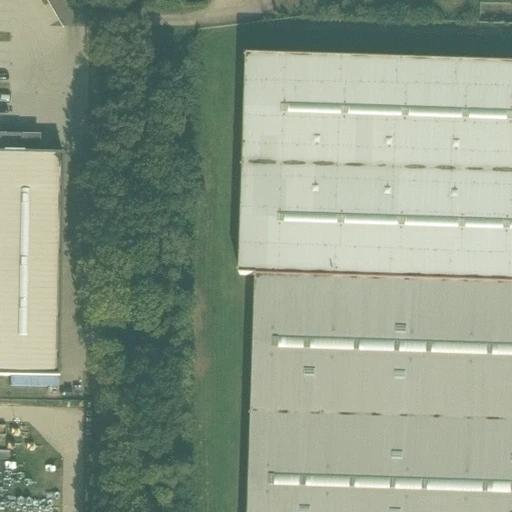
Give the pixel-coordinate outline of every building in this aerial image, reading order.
[(240,276),(257,277),(511,285),(511,65),(247,57),(240,276)] [(15,135),(0,134),(0,153),(39,154),(39,136),(15,135)] [(39,154),(0,153),(0,377),(9,377),(58,378),(63,154),(39,154)] [(511,511),(511,285),(257,277),(248,511),(511,511)] [(58,378),(9,377),(9,388),(58,389),(58,378)]
